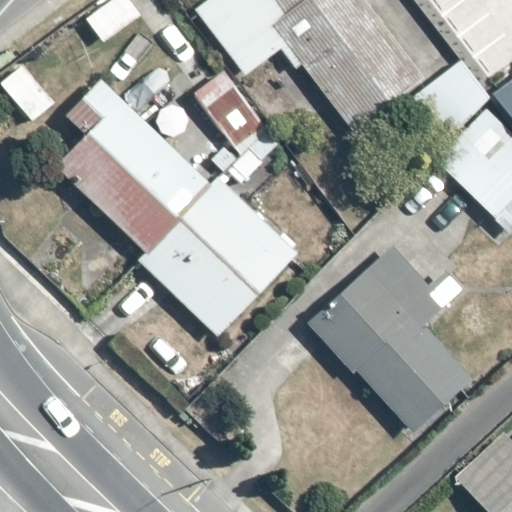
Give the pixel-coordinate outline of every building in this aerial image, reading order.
[(111,0),(88,13),(103,40),(142,19),(131,0),(111,0)] [(421,80),(362,0),(189,0),(243,74),(286,42),(351,131),(421,80)] [(58,99),(24,61),(0,83),(0,84),(34,121),(58,99)] [(279,146),(227,68),(192,92),(244,169),(279,146)] [(132,107),(101,77),(82,97),(104,118),(67,157),(76,166),(66,177),(142,250),(209,180),(132,107)] [(507,234),(511,228),(511,137),(484,108),(474,118),(472,120),(433,158),(507,234)] [(215,173),(209,180),(142,250),(137,255),(220,334),(298,252),(215,173)] [(421,327),(446,302),(459,289),(445,275),(432,288),(385,241),(305,321),(416,431),(471,376),(421,327)] [(511,511),(511,421),(456,476),(490,511),(511,511)]
